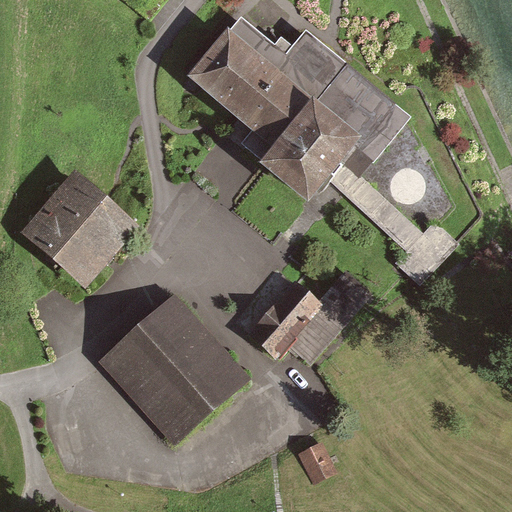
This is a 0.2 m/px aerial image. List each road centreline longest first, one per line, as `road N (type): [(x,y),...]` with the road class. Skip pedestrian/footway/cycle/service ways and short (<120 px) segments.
road 1 (unknown): [(184,233),(279,333),(290,383),(218,434),(201,433),(176,427),(86,352)]
road 2 (residential): [(210,204),(89,351),(54,371),(0,382)]
